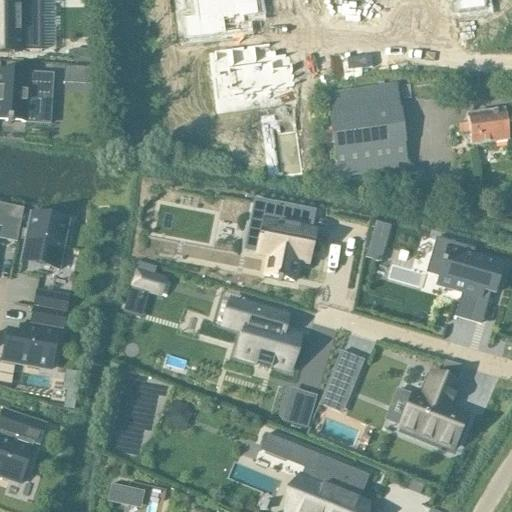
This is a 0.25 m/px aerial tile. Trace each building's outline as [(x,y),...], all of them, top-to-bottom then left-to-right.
[(39,0),(0,0),(0,53),(40,53),(39,0)] [(193,0),(197,26),(256,18),(253,0),(193,0)] [(71,64),(93,66),(94,53),(72,51),(71,64)] [(293,89),(289,57),(229,65),(233,97),(293,89)] [(72,85),(73,69),(63,69),(62,84),(72,85)] [(10,123),(24,124),(27,76),(0,74),(0,122),(6,123),(6,125),(10,125),(10,123)] [(404,171),(393,88),(323,97),(334,180),(404,171)] [(504,145),(500,116),(465,121),(466,127),(455,129),(456,137),(467,136),(469,150),(504,145)] [(311,213),(254,202),(250,224),(262,226),(260,238),(257,238),(256,242),(259,242),(256,257),(267,259),(263,278),(276,280),(275,282),(279,283),(280,281),(292,283),(296,264),(303,266),(306,251),(308,252),(312,233),(307,232),(311,213)] [(54,221),(29,216),(23,247),(31,249),(29,260),(29,259),(27,266),(42,269),(57,272),(65,233),(67,223),(54,221)] [(17,230),(2,228),(0,236),(0,239),(14,242),(17,230)] [(439,286),(463,293),(465,293),(478,297),(482,298),(484,291),(496,295),(504,265),(506,266),(507,264),(495,261),(494,261),(490,260),(489,259),(486,259),(485,258),(481,257),(480,257),(468,253),(470,247),(438,238),(437,240),(440,240),(434,261),(443,263),(442,266),(445,266),(439,286)] [(136,265),(127,296),(144,301),(147,293),(154,295),(158,280),(151,278),(153,270),(136,265)] [(67,299),(35,294),(32,309),(65,315),(67,299)] [(235,305),(228,329),(244,334),(240,349),(237,358),(254,363),(253,366),(270,371),(271,368),(288,373),(298,339),(274,332),(278,317),(235,305)] [(62,331),(65,315),(32,309),(30,325),(62,331)] [(56,335),(56,334),(24,328),(24,330),(22,337),(16,335),(9,334),(6,334),(0,363),(38,370),(38,369),(49,372),(51,360),(52,360),(55,342),(56,335)] [(339,354),(322,395),(344,404),(361,363),(339,354)] [(445,364),(441,375),(456,381),(461,368),(445,364)] [(411,396),(398,430),(452,451),(465,418),(448,411),(457,387),(430,376),(420,400),(411,396)] [(286,411),(282,424),(305,431),(309,417),(286,411)] [(0,479),(18,486),(32,449),(0,438),(0,439),(0,479)] [(269,439),(263,455),(280,462),(287,446),(269,439)] [(368,478),(317,457),(294,511),(362,511),(365,506),(354,502),(356,496),(363,478),(367,479),(368,478)]
